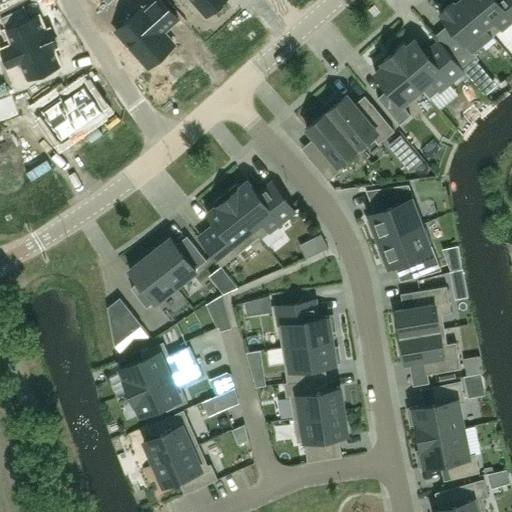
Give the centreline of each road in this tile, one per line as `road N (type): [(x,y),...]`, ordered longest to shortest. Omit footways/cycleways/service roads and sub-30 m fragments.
road 1 (residential): [(230,94),(344,237),(359,276),(392,462)]
road 2 (tertiary): [(0,263),(106,199),(171,146)]
road 3 (unclassified): [(0,331),(65,511)]
road 4 (residential): [(71,0),(171,146)]
road 5 (residential): [(224,511),(307,477),(392,462)]
road 6 (tertiary): [(230,94),(338,0)]
